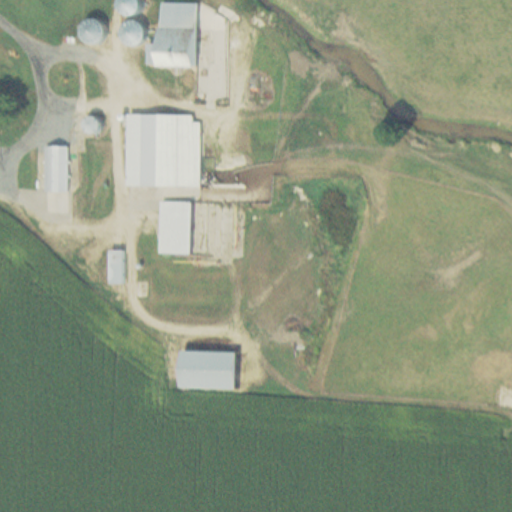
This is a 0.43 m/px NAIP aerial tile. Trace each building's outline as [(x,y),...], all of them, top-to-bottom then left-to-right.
[(155,16),(156,0),(138,0),(136,13),(155,16)] [(211,67),(212,3),(174,3),(173,44),(160,43),(160,66),(211,67)] [(103,45),(118,35),(107,19),(92,30),(103,45)] [(212,187),(212,122),(206,122),(206,115),(138,114),(138,186),(212,187)] [(79,232),(79,146),(52,146),(52,231),(79,232)] [(171,254),(203,254),(203,202),(172,202),(171,254)] [(195,388),(252,389),(253,352),(195,351),(195,388)] [(500,375),(497,362),(490,364),(493,376),(500,375)]
